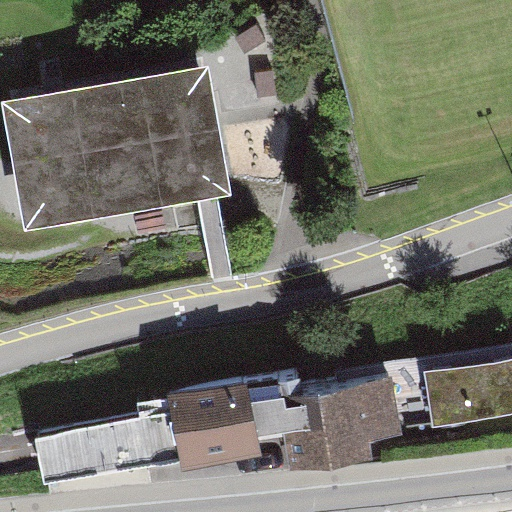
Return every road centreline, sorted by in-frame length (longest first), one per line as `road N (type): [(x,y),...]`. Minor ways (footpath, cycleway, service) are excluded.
road 1 (residential): [(377,280),(219,325),(0,369)]
road 2 (tertiary): [(336,511),(511,491)]
